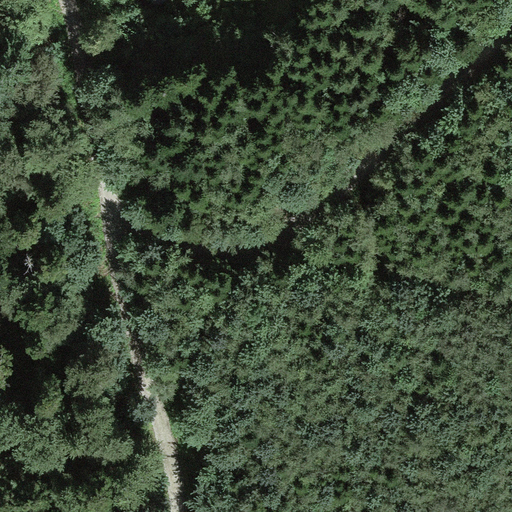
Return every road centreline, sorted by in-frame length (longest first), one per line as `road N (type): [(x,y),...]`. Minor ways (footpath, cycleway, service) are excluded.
road 1 (track): [(60,0),(76,37),(163,430),(173,511)]
road 2 (track): [(115,229),(223,253),(271,236),(342,185),(511,22)]
road 3 (track): [(511,294),(271,236)]
road 4 (track): [(49,0),(10,93),(0,166)]
